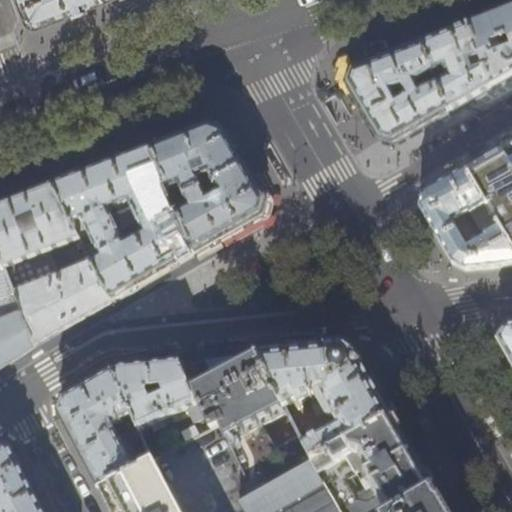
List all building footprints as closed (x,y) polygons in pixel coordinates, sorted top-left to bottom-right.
[(101,0),(23,0),(30,17),(43,23),(82,8),(101,0)] [(493,88),(511,76),(511,8),(494,16),(468,25),(493,88)] [(493,88),(468,25),(445,35),(422,44),(434,74),(445,70),(449,79),(437,83),(449,112),(471,100),(493,88)] [(422,44),(386,58),(353,71),(348,85),(364,112),(380,139),(387,141),(394,143),(449,112),(437,83),(434,74),(422,44)] [(198,181),(209,176),(215,185),(246,167),(232,142),(225,130),(210,125),(181,137),(150,149),(169,193),(180,188),(185,200),(204,191),(198,181)] [(174,204),(169,193),(150,149),(109,164),(90,172),(52,187),(80,241),(93,266),(113,303),(158,277),(195,256),(174,204)] [(485,160),(467,171),(511,245),(511,162),(504,150),(485,160)] [(52,187),(90,172),(87,164),(71,170),(48,179),(52,187)] [(264,217),(267,203),(249,172),(246,167),(215,185),(220,194),(209,200),(204,191),(185,200),(174,204),(195,256),(236,233),(264,217)] [(511,245),(467,171),(425,194),(420,209),(423,214),(453,264),(467,271),(511,266),(511,245)] [(80,241),(52,187),(17,200),(0,206),(0,256),(23,314),(36,346),(82,320),(113,303),(93,266),(42,285),(32,260),(80,241)] [(419,246),(411,251),(419,264),(427,259),(419,246)] [(23,314),(0,256),(0,369),(2,368),(36,346),(23,314)] [(511,327),(507,328),(499,340),(511,362),(511,327)] [(392,416),(354,352),(348,348),(341,345),(312,348),(258,354),(275,387),(275,388),(285,408),(298,401),(301,406),(321,395),(326,403),(324,409),(329,417),(335,418),(338,424),(304,444),(312,461),(392,416)] [(240,364),(235,367),(229,357),(201,360),(209,380),(200,385),(193,390),(205,418),(211,431),(221,426),(229,443),(261,427),(289,414),(285,408),(275,388),(275,387),(258,354),(240,364)] [(205,418),(193,390),(181,362),(150,366),(115,369),(112,372),(132,416),(139,431),(152,426),(154,432),(166,426),(164,421),(187,410),(195,423),(205,418)] [(132,416),(112,372),(95,381),(65,399),(61,413),(75,439),(101,489),(104,487),(138,469),(130,454),(128,456),(127,453),(132,451),(122,431),(118,430),(115,431),(112,425),(132,416)] [(386,511),(433,485),(412,451),(392,416),(312,461),(248,497),(237,503),(242,511),(386,511)] [(261,427),(229,443),(246,478),(241,481),(248,497),(312,461),(304,444),(299,435),(275,446),(261,427)] [(0,511),(45,511),(32,486),(12,448),(0,445),(0,511)] [(180,511),(154,461),(153,462),(138,469),(104,487),(116,511),(180,511)] [(436,491),(433,485),(386,511),(448,511),(442,501),(436,491)]
